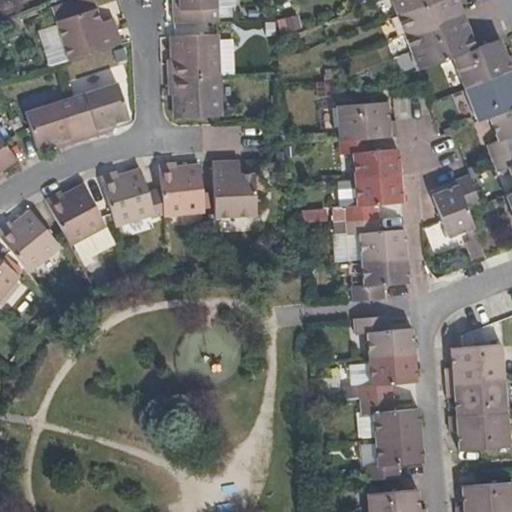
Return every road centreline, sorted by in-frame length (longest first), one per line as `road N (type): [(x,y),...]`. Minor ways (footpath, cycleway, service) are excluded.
road 1 (residential): [(444,511),(430,303),(511,271)]
road 2 (residential): [(160,137),(46,171),(0,202)]
road 3 (residential): [(160,137),(148,0)]
